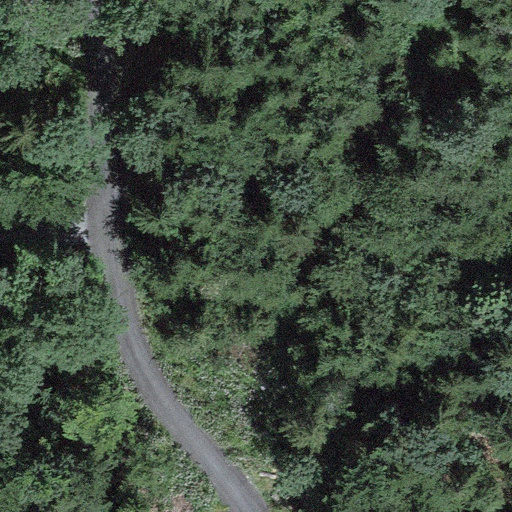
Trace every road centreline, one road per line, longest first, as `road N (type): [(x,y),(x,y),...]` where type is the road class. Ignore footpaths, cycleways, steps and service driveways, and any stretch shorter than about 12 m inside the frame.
road 1 (trunk): [(488,0),(259,511)]
road 2 (track): [(252,511),(146,375),(126,330),(107,97),(89,0)]
